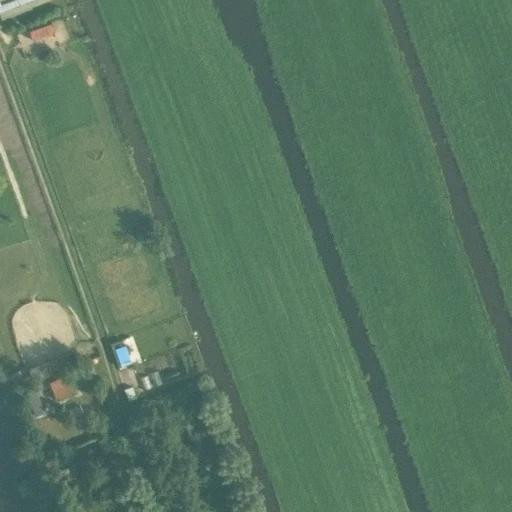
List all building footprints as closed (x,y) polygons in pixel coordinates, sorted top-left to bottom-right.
[(0,0),(0,15),(1,20),(57,0),(0,0)] [(70,375),(51,382),(58,399),(77,392),(70,375)] [(132,386),(124,389),(128,400),(136,397),(132,386)] [(39,389),(27,394),(37,416),(48,411),(39,389)] [(70,511),(94,511),(82,476),(60,484),(70,511)]
